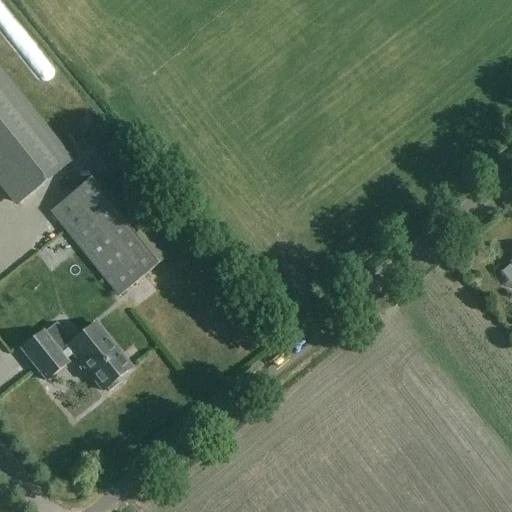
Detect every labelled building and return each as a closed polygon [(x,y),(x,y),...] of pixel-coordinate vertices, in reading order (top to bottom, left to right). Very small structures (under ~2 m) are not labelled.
[(0,180),(19,205),(70,165),(0,76),(0,180)] [(89,118),(77,128),(85,137),(96,127),(89,118)] [(100,177),(53,214),(120,300),(167,263),(100,177)] [(199,263),(207,256),(198,244),(190,250),(199,263)] [(134,369),(97,323),(72,343),(57,325),(45,335),(44,333),(21,351),(46,384),(70,364),(68,361),(73,357),(103,395),(108,391),(110,393),(123,383),(121,380),(134,369)]
